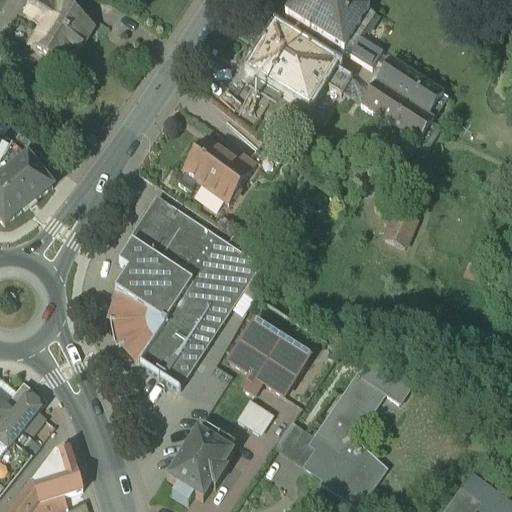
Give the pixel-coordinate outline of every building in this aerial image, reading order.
[(84,26),(57,9),(56,10),(40,0),(37,0),(33,7),(32,6),(30,9),(31,10),(26,18),(44,30),(30,52),(58,69),(57,69),(65,74),(93,31),(85,26),(84,26)] [(369,9),(354,0),(294,0),(284,18),(375,70),(380,60),(350,43),(369,9)] [(358,82),(276,35),(251,78),(312,112),(325,88),(343,98),(347,90),(353,93),(366,107),(370,100),(358,82)] [(449,91),(394,59),(379,85),(433,117),(449,91)] [(433,117),(379,85),(370,100),(366,107),(365,109),(425,145),(439,121),(433,117)] [(31,149),(18,141),(12,150),(1,144),(0,145),(0,179),(2,182),(0,182),(0,221),(6,229),(52,192),(25,158),(31,149)] [(228,161),(207,145),(184,176),(186,178),(179,188),(191,197),(198,187),(229,209),(256,172),(257,171),(249,166),(233,154),(228,161)] [(278,169),(260,152),(249,166),(257,171),(256,172),(268,181),(278,169)] [(181,393),(243,299),(253,305),(270,278),(262,271),(267,263),(233,240),(226,250),(172,214),(173,211),(169,208),(167,211),(159,205),(147,223),(132,247),(121,264),(119,267),(124,271),(116,292),(114,296),(118,298),(114,306),(111,314),(110,323),(110,325),(114,325),(114,333),(115,337),(116,342),(119,349),(120,350),(123,349),(125,352),(135,363),(138,365),(139,366),(138,368),(144,371),(180,395),(181,393)] [(254,330),(231,367),(251,379),(243,391),(257,399),(264,388),(285,401),(308,363),(254,330)] [(352,461),(343,454),(381,398),(401,410),(416,388),(374,359),(359,381),(358,380),(315,443),(294,428),(278,451),(325,482),(321,489),(354,511),(359,511),(382,478),(360,457),(361,455),(358,452),(352,461)] [(15,419),(0,438),(0,504),(33,462),(41,452),(24,438),(48,408),(24,389),(6,412),(15,419)] [(6,412),(0,406),(0,438),(15,419),(6,412)] [(250,406),(237,426),(260,442),(273,422),(250,406)] [(232,435),(213,423),(203,439),(221,450),(232,435)] [(203,439),(198,436),(169,482),(172,484),(172,490),(182,496),(187,493),(203,503),(212,489),(215,491),(226,473),(223,472),(232,457),(221,450),(203,439)] [(56,458),(34,487),(40,507),(82,494),(70,454),(56,458)] [(511,511),(511,507),(473,479),(462,493),(484,509),(481,511),(511,511)] [(34,487),(15,511),(36,511),(40,507),(34,487)] [(462,493),(448,511),(481,511),(484,509),(462,493)]
